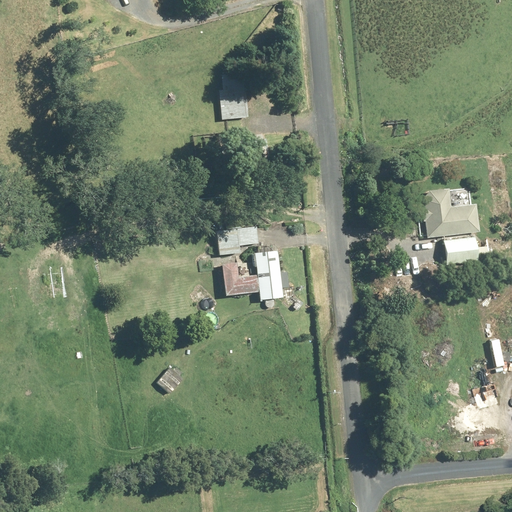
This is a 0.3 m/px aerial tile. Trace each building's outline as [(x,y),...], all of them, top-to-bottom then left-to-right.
[(243,74),(219,76),(223,122),(247,120),(243,74)] [(431,191),(422,199),(427,238),(442,236),(446,266),(477,262),(473,234),(479,233),(474,197),(465,198),(464,188),(431,191)] [(256,227),(215,231),(218,257),(237,255),(236,246),(258,244),(256,227)] [(222,265),(225,295),(258,292),(259,299),(266,299),(265,299),(265,300),(265,301),(265,302),(265,303),(265,304),(266,305),(266,306),(267,306),(268,307),(269,307),(270,307),(271,307),(272,307),(273,307),(273,306),(274,306),(274,305),(275,305),(275,304),(275,303),(276,302),(276,301),(275,300),(275,299),(283,299),(283,288),(288,288),(287,272),(281,273),(280,251),(252,253),(253,267),(256,267),(257,274),(243,275),(243,264),(222,265)] [(182,377),(169,367),(155,384),(168,394),(182,377)]
